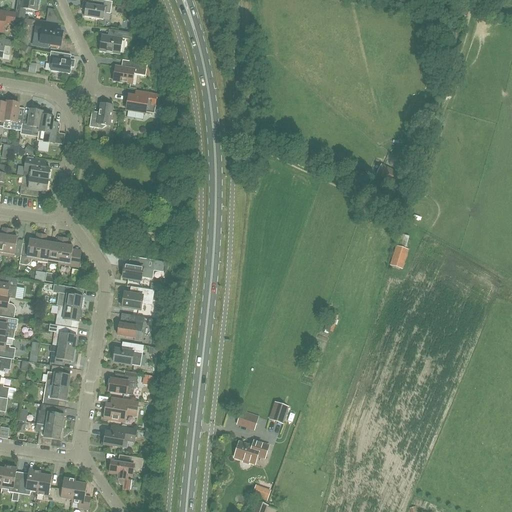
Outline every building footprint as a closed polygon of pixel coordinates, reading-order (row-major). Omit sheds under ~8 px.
[(17,0),(16,8),(15,14),(15,18),(24,19),(25,9),(37,11),(39,0),(17,0)] [(110,14),(112,2),(98,0),(90,0),(90,4),(88,5),(83,5),(82,10),(85,11),(84,17),(103,20),(104,13),(110,14)] [(14,25),(15,18),(15,14),(3,12),(2,17),(0,17),(0,32),(3,33),(5,23),(14,25)] [(60,47),(63,33),(48,30),(49,23),(36,21),(34,34),(41,35),(40,43),(60,47)] [(129,40),(130,34),(116,31),(115,38),(102,36),(100,52),(119,55),(122,39),(129,40)] [(9,55),(11,42),(0,39),(0,59),(2,60),(3,54),(9,55)] [(29,54),(32,49),(25,46),(23,51),(29,54)] [(74,68),(75,63),(69,62),(68,61),(69,55),(51,52),(49,64),(52,65),(51,72),(70,75),(71,68),(74,68)] [(145,77),(147,65),(129,62),(128,69),(115,67),(113,81),(132,84),(133,75),(145,77)] [(154,114),(157,95),(144,92),(143,98),(129,96),(126,111),(145,114),(145,112),(154,114)] [(17,118),(19,105),(7,103),(7,105),(4,121),(4,123),(3,127),(10,128),(10,130),(21,132),(22,125),(23,119),(17,118)] [(110,123),(113,106),(104,104),(100,108),(99,113),(97,115),(91,114),(90,122),(89,128),(102,130),(110,123)] [(39,129),(42,116),(42,112),(38,112),(38,110),(37,109),(32,108),(31,109),(31,111),(30,111),(28,126),(22,125),(21,132),(20,135),(32,137),(34,128),(39,129)] [(59,134),(60,125),(59,124),(53,123),(53,118),(53,116),(52,115),(48,114),(46,115),(46,117),(42,116),(39,129),(37,141),(55,144),(57,134),(59,134)] [(50,169),(44,168),(45,163),(26,159),(24,171),(31,172),(30,178),(48,181),(50,169)] [(399,174),(382,165),(376,176),(393,185),(399,174)] [(32,191),(46,193),(48,181),(30,178),(22,177),(20,195),(31,197),(32,191)] [(5,194),(5,202),(19,202),(20,194),(5,194)] [(14,258),(17,238),(11,237),(12,230),(7,229),(3,256),(14,258)] [(37,261),(42,235),(36,234),(35,241),(29,240),(28,245),(23,244),(19,264),(26,266),(31,262),(31,260),(37,261)] [(48,263),(51,244),(46,243),(47,236),(42,235),(37,261),(48,263)] [(59,265),(63,238),(58,238),(57,244),(51,244),(48,263),(59,265)] [(81,257),(71,256),(73,247),(67,246),(68,239),(63,238),(59,265),(79,268),(81,257)] [(406,250),(396,246),(390,266),(400,269),(406,250)] [(125,265),(123,279),(133,280),(133,283),(140,284),(140,281),(141,282),(142,275),(152,277),(153,271),(163,273),(165,263),(155,261),(139,258),(137,267),(125,265)] [(9,298),(15,299),(18,280),(5,278),(4,285),(0,284),(0,297),(7,298),(9,298)] [(81,310),(83,297),(76,296),(77,289),(65,287),(63,295),(67,295),(65,308),(81,310)] [(152,306),(154,291),(140,289),(138,296),(124,293),(122,308),(140,311),(142,304),(152,306)] [(12,305),(8,304),(9,298),(7,298),(0,297),(0,309),(2,310),(1,316),(14,318),(15,309),(15,308),(14,306),(12,305)] [(81,310),(65,308),(58,307),(55,326),(71,329),(72,322),(79,323),(81,310)] [(142,333),(144,318),(129,316),(128,326),(119,324),(119,329),(117,330),(116,334),(117,335),(117,336),(135,339),(136,332),(142,333)] [(0,337),(5,338),(6,332),(10,333),(10,331),(16,332),(18,320),(2,318),(1,325),(0,324),(0,337)] [(75,350),(77,337),(70,336),(71,329),(55,326),(50,326),(49,333),(54,333),(52,346),(75,350)] [(12,346),(13,340),(5,338),(0,337),(0,357),(12,360),(14,360),(15,349),(10,348),(10,346),(12,346)] [(140,367),(141,361),(144,346),(131,344),(130,352),(115,350),(113,363),(140,367)] [(64,368),(65,361),(73,362),(75,350),(52,346),(51,346),(50,352),(51,353),(49,366),(52,366),(64,368)] [(0,371),(4,372),(4,370),(10,371),(12,360),(0,357),(0,371)] [(68,389),(70,376),(63,375),(64,368),(52,366),(51,373),(48,373),(45,386),(68,389)] [(156,377),(144,375),(143,385),(154,387),(156,377)] [(128,389),(135,390),(137,378),(125,376),(124,382),(110,380),(108,392),(127,395),(128,389)] [(0,380),(0,378),(0,377),(0,398),(3,399),(7,399),(9,388),(3,388),(4,385),(0,384),(0,380)] [(66,402),(68,389),(45,386),(42,405),(46,406),(58,408),(59,401),(66,402)] [(136,417),(138,403),(122,401),(121,407),(106,405),(104,420),(125,423),(126,415),(136,417)] [(269,421),(283,425),(289,408),(274,403),(269,421)] [(62,429),(64,416),(57,415),(58,408),(46,406),(44,418),(47,418),(46,426),(62,429)] [(297,425),(301,409),(294,408),(291,424),(297,425)] [(258,418),(241,412),(237,424),(254,429),(258,418)] [(60,441),(62,429),(46,426),(36,424),(35,432),(39,433),(38,438),(40,438),(39,445),(51,447),(53,440),(60,441)] [(0,438),(7,440),(9,429),(0,427),(0,438)] [(131,442),(133,430),(120,428),(119,435),(106,432),(105,436),(102,436),(101,447),(112,449),(113,447),(122,448),(123,441),(131,442)] [(252,447),(239,443),(234,458),(243,461),(243,463),(248,465),(249,463),(255,464),(257,456),(264,459),(268,447),(254,442),(252,447)] [(122,466),(120,465),(119,464),(119,463),(118,463),(111,462),(110,462),(109,462),(108,463),(108,464),(108,465),(108,466),(108,467),(109,467),(110,468),(109,474),(118,475),(117,479),(117,481),(118,482),(119,484),(120,485),(121,486),(122,486),(122,490),(130,491),(132,481),(127,480),(128,477),(132,478),(133,472),(141,473),(143,460),(131,458),(130,465),(123,464),(122,466)] [(19,495),(21,482),(15,481),(17,469),(5,467),(2,487),(8,488),(8,493),(19,495)] [(37,493),(40,475),(41,473),(29,471),(27,483),(21,482),(19,495),(30,496),(30,492),(37,493)] [(52,477),(40,475),(37,493),(36,495),(43,496),(42,501),(54,503),(56,490),(50,489),(52,477)] [(72,501),(75,483),(76,481),(64,479),(62,491),(56,490),(54,503),(65,504),(65,500),(72,501)] [(85,497),(87,485),(75,483),(72,501),(71,503),(78,504),(77,509),(89,511),(91,498),(85,497)] [(258,503),(254,511),(265,511),(267,507),(258,503)]
